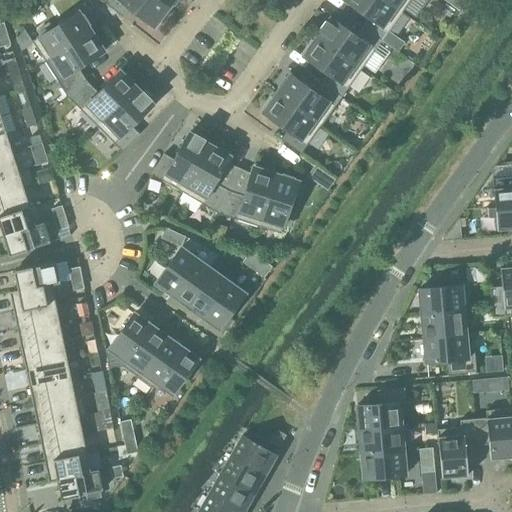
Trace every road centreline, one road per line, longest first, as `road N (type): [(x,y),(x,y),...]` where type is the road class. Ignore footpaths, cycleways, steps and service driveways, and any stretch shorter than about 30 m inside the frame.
road 1 (residential): [(184,97),(90,248),(208,341)]
road 2 (residential): [(410,249),(353,346),(282,511)]
road 3 (residential): [(492,498),(292,511)]
road 4 (residential): [(511,108),(410,249)]
road 5 (residential): [(221,118),(308,0)]
